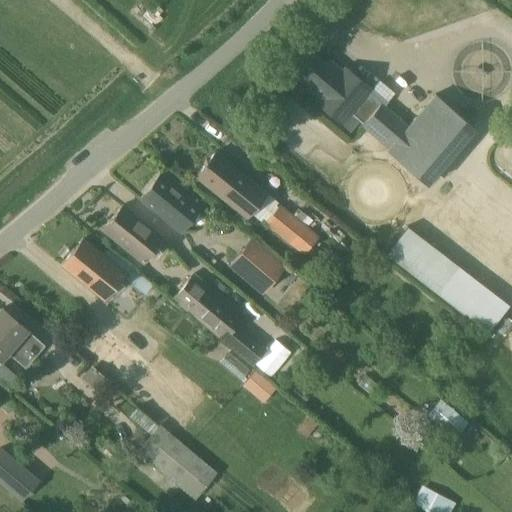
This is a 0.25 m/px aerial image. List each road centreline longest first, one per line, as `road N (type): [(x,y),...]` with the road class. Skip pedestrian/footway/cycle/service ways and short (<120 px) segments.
road 1 (unclassified): [(0,245),(161,116),(285,0)]
road 2 (unknown): [(283,1),(349,40),(404,57),(455,51),(511,59)]
